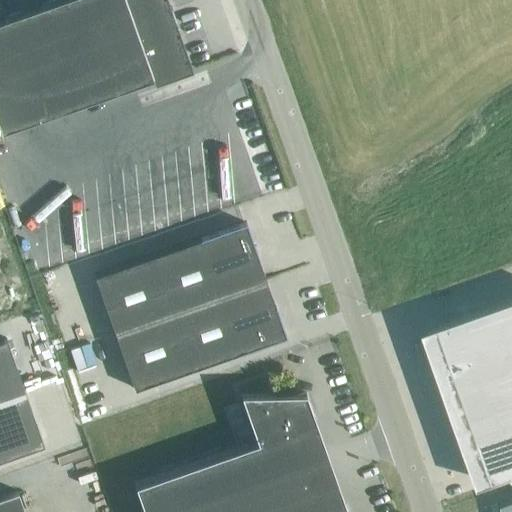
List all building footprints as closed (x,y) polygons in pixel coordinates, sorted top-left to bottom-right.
[(166,0),(52,0),(0,18),(0,130),(151,77),(154,84),(192,71),(166,0)] [(463,156),(388,183),(414,258),(490,231),(463,156)] [(114,333),(265,280),(245,223),(94,276),(114,333)] [(285,337),(265,280),(114,333),(134,389),(285,337)] [(511,299),(438,326),(493,481),(511,474),(511,299)] [(0,400),(25,392),(6,339),(0,341),(0,400)] [(25,392),(0,400),(0,459),(43,445),(25,392)] [(242,395),(259,442),(135,486),(144,511),(346,511),(305,394),(242,395)] [(0,511),(24,511),(17,492),(0,498),(0,511)] [(511,511),(511,500),(501,504),(503,511),(511,511)]
